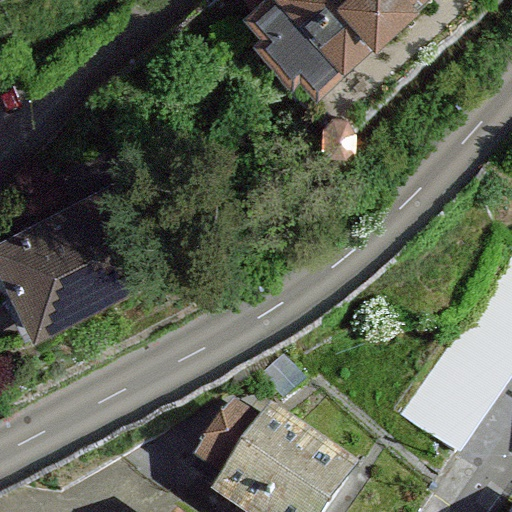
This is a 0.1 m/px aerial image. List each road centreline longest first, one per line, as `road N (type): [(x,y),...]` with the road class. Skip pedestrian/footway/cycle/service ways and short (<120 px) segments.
road 1 (tertiary): [(0,466),(236,339),(330,274),(425,193),(511,97)]
road 2 (residential): [(0,156),(167,0)]
